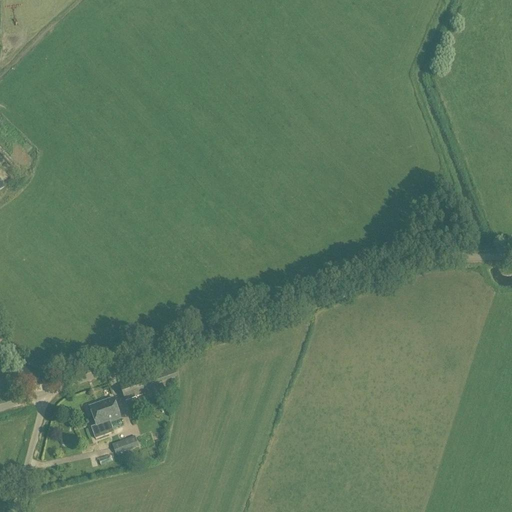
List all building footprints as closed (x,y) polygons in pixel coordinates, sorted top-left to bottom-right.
[(0,181),(0,194),(8,187),(1,180),(0,181)] [(125,401),(146,394),(145,392),(158,387),(157,384),(177,377),(173,367),(120,386),(125,401)] [(114,398),(90,408),(95,422),(97,425),(97,426),(91,428),(95,440),(114,433),(114,432),(113,430),(124,427),(121,420),(122,419),(119,412),(114,398)] [(116,455),(139,447),(135,437),(112,445),(116,455)] [(103,464),(115,460),(113,454),(101,458),(103,464)]
